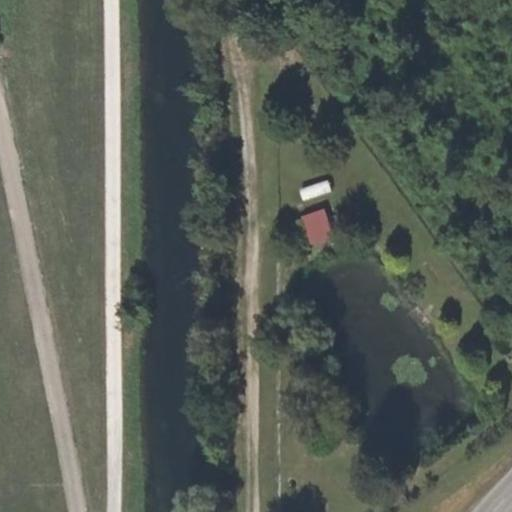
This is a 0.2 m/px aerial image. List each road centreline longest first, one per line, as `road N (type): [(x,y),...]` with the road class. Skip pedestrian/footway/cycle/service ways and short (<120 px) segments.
road 1 (track): [(122,511),(120,0)]
road 2 (track): [(253,0),(254,511)]
